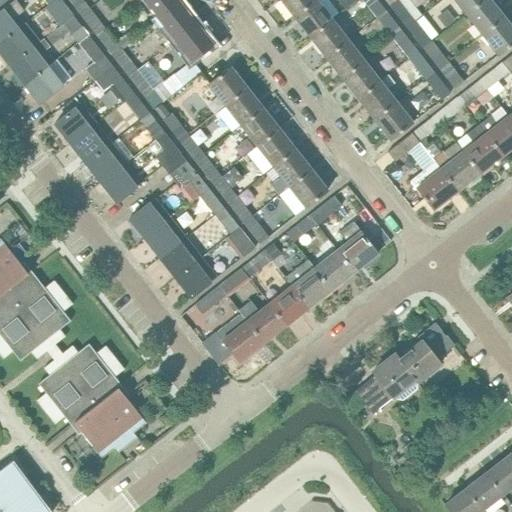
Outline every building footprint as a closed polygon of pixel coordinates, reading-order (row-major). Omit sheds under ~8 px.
[(0,42),(17,29),(11,21),(24,11),(15,0),(14,0),(2,10),(0,11),(0,42)] [(73,16),(61,0),(54,0),(48,5),(55,13),(63,24),(73,16)] [(83,0),(68,0),(77,10),(86,3),(83,0)] [(142,0),(159,20),(180,4),(177,0),(142,0)] [(281,0),(293,16),(313,0),(281,0)] [(309,36),(331,19),(315,0),(313,0),(293,16),(309,36)] [(338,0),(346,9),(350,5),(356,0),(338,0)] [(362,0),(376,17),(386,10),(377,0),(362,0)] [(399,0),(384,0),(402,22),(412,15),(399,0)] [(455,0),(466,13),(481,0),(455,0)] [(482,33),(503,16),(489,0),(481,0),(466,13),(482,33)] [(175,41),(196,24),(180,4),(159,20),(175,41)] [(97,36),(106,29),(90,8),(80,15),(97,36)] [(389,15),(380,22),(392,38),(402,30),(389,15)] [(82,26),(74,16),(64,24),(63,24),(46,37),(52,45),(69,31),(72,35),(71,35),(78,43),(89,35),(82,26)] [(499,55),(504,51),(511,44),(511,28),(503,16),(482,33),(499,55)] [(325,57),(347,40),(331,19),(309,36),(325,57)] [(415,19),(406,27),(418,42),(427,35),(415,19)] [(41,41),(26,23),(17,29),(0,42),(0,53),(10,66),(44,39),(41,41)] [(191,61),(197,57),(212,45),(196,24),(175,41),(191,61)] [(97,36),(109,52),(118,44),(106,29),(97,36)] [(405,35),(396,42),(408,58),(418,51),(405,35)] [(25,85),(47,67),(38,56),(50,47),(44,39),(10,66),(25,85)] [(341,77),(363,60),(347,40),(325,57),(341,77)] [(431,40),(422,47),(434,63),(443,55),(431,40)] [(97,46),(87,54),(93,63),(85,69),(95,82),(114,67),(97,46)] [(122,49),(113,56),(125,72),(134,65),(122,49)] [(510,71),(511,69),(511,54),(503,62),(510,71)] [(421,55),(412,63),(424,79),(434,71),(421,55)] [(40,104),(56,92),(62,87),(62,86),(71,78),(57,60),(47,67),(25,85),(40,104)] [(357,98),(379,81),(363,60),(341,77),(357,98)] [(447,60),(438,68),(451,85),(461,77),(447,60)] [(509,72),(510,71),(503,62),(480,80),(487,89),(509,72)] [(134,94),(114,67),(95,82),(103,92),(110,87),(122,103),(125,101),(134,94)] [(225,104),(246,88),(230,67),(209,83),(225,104)] [(151,86),(138,70),(129,77),(142,93),(151,86)] [(395,84),(388,75),(380,82),(379,81),(357,98),(373,118),(395,101),(386,90),(395,84)] [(437,76),(428,83),(441,100),(451,93),(437,76)] [(476,107),(472,101),(487,89),(480,80),(457,98),(464,107),(464,106),(469,112),(476,107)] [(241,125),(262,108),(246,88),(225,104),(241,125)] [(142,103),(134,94),(125,101),(133,111),(142,103)] [(390,140),(406,127),(412,123),(395,101),(373,118),(390,140)] [(71,144),(97,123),(81,103),(55,123),(71,144)] [(446,106),(435,115),(442,124),(453,115),(446,106)] [(508,117),(501,107),(478,125),(502,156),(511,147),(511,121),(508,116),(508,117)] [(258,145),(279,129),(262,108),(241,125),(258,145)] [(179,141),(188,134),(171,112),(162,119),(179,141)] [(419,142),(442,124),(435,115),(412,133),(419,142)] [(213,117),(203,124),(217,146),(227,140),(213,117)] [(86,163),(112,143),(97,123),(71,144),(86,163)] [(156,140),(165,133),(158,123),(148,130),(156,140)] [(463,152),(480,173),(502,156),(478,125),(467,134),(475,143),(463,152)] [(274,166),(295,149),(279,129),(258,145),(274,166)] [(169,174),(186,161),(180,153),(181,153),(165,133),(156,140),(164,150),(155,157),(169,174)] [(433,159),(419,142),(412,133),(387,152),(395,162),(407,152),(422,171),(410,181),(433,210),(457,191),(433,159)] [(188,134),(179,141),(191,157),(200,149),(188,134)] [(457,191),(480,173),(463,152),(456,142),(444,152),(433,159),(457,191)] [(101,183),(127,162),(112,143),(86,163),(101,183)] [(290,186),(311,170),(295,149),(274,166),(282,176),(271,185),(279,195),(290,186)] [(204,154),(195,161),(207,177),(216,170),(204,154)] [(192,169),(186,161),(169,174),(181,189),(189,183),(200,196),(209,189),(193,168),(192,169)] [(117,202),(133,190),(143,182),(127,162),(101,183),(117,202)] [(306,207),(311,203),(327,190),(311,170),(290,186),(306,207)] [(233,190),(220,175),(211,182),(223,198),(233,190)] [(215,216),(224,209),(209,189),(200,196),(215,216)] [(236,195),(227,202),(239,218),(249,211),(236,195)] [(317,224),(341,205),(334,196),(310,214),(317,224)] [(287,197),(271,203),(277,219),(293,213),(287,197)] [(145,238),(167,221),(171,218),(155,198),(145,206),(129,218),(145,238)] [(231,235),(240,228),(224,209),(215,216),(230,234),(231,235)] [(253,216),(243,223),(256,239),(265,232),(253,216)] [(161,258),(187,238),(171,218),(167,221),(145,238),(161,258)] [(361,231),(353,221),(339,232),(347,243),(337,250),(354,272),(378,253),(361,231)] [(298,223),(286,233),(293,242),(306,233),(298,223)] [(255,247),(240,228),(231,235),(230,234),(227,237),(242,257),(255,247)] [(27,273),(0,238),(0,283),(54,352),(58,349),(55,344),(65,336),(59,329),(71,321),(63,311),(72,304),(54,281),(45,288),(31,270),(27,273)] [(176,278),(202,257),(187,238),(161,258),(176,278)] [(281,253),(273,243),(264,250),(272,259),(273,260),(281,253)] [(332,289),(354,272),(337,250),(315,268),(332,289)] [(191,297),(205,286),(217,276),(202,257),(176,278),(191,297)] [(253,258),(242,267),(249,277),(260,268),(253,258)] [(314,268),(308,260),(285,278),(292,286),(309,307),(332,289),(315,268),(314,268)] [(226,295),(249,277),(242,267),(219,285),(226,295)] [(54,352),(0,283),(0,354),(3,359),(13,351),(20,361),(31,352),(36,359),(47,351),(50,355),(54,352)] [(201,315),(217,302),(226,295),(219,285),(194,305),(201,315)] [(286,325),(309,307),(292,286),(269,303),(286,325)] [(259,312),(251,301),(238,310),(241,314),(263,343),(286,325),(269,303),(259,312)] [(241,314),(216,333),(239,362),(263,343),(246,320),(241,314)] [(417,383),(440,364),(436,359),(453,345),(435,322),(417,336),(421,341),(399,358),(399,359),(417,383)] [(96,353),(89,344),(78,353),(72,346),(62,354),(58,349),(54,352),(128,445),(137,438),(133,433),(146,423),(119,388),(122,386),(115,377),(124,369),(106,346),(96,353)] [(128,445),(54,352),(50,355),(54,360),(44,368),(49,375),(38,384),(46,393),(36,401),(55,424),(64,417),(72,426),(75,423),(102,458),(115,448),(118,452),(128,445)] [(398,401),(419,385),(417,383),(399,359),(399,358),(395,354),(373,371),(377,376),(356,393),(368,408),(372,414),(393,397),(394,396),(398,401)] [(502,494),(511,486),(511,463),(507,457),(486,473),(502,494)] [(51,511),(13,460),(0,470),(0,511),(51,511)] [(482,510),(502,494),(486,473),(465,489),(482,510)] [(449,511),(478,511),(482,510),(465,489),(444,505),(449,511)]
